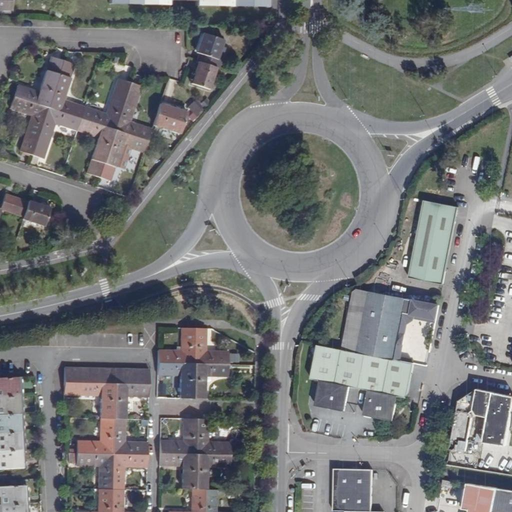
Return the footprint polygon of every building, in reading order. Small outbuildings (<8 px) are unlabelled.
[(0,0),(0,10),(12,10),(12,0),(0,0)] [(199,61),(217,67),(219,68),(222,60),(218,58),(225,39),(203,32),(196,52),(199,53),(197,61),(199,61)] [(48,107),(63,60),(52,56),(40,91),(18,84),(14,96),(48,107)] [(63,60),(48,107),(81,118),(85,106),(63,99),(75,64),(63,60)] [(217,67),(199,61),(191,83),(210,88),(217,67)] [(85,106),(81,118),(114,130),(130,83),(118,79),(106,114),(85,106)] [(130,83),(114,130),(148,141),(152,129),(131,121),(142,87),(130,83)] [(48,107),(14,96),(10,108),(32,115),(20,151),(32,155),(48,107)] [(180,134),(188,112),(161,103),(154,125),(180,134)] [(48,107),(32,155),(44,159),(55,123),(77,131),(81,118),(48,107)] [(114,130),(81,118),(77,131),(99,138),(87,173),(98,177),(114,130)] [(148,141),(114,130),(98,177),(111,181),(123,146),(144,153),(148,141)] [(1,209),(8,212),(14,196),(6,194),(1,208),(1,209)] [(14,196),(8,212),(16,214),(21,199),(14,196)] [(24,217),(29,201),(21,199),(16,214),(24,217)] [(29,201),(24,217),(23,219),(45,226),(51,207),(29,200),(29,201)] [(458,209),(425,203),(410,279),(443,285),(458,209)] [(368,292),(356,352),(391,359),(403,299),(368,292)] [(157,348),(157,362),(191,363),(192,329),(180,329),(179,349),(157,348)] [(191,363),(227,365),(227,350),(205,349),(205,330),(192,329),(191,363)] [(405,396),(411,363),(391,359),(356,352),(318,344),(311,377),(321,379),(315,404),(344,410),(349,385),(367,388),(361,414),(390,419),(395,394),(405,396)] [(178,398),(191,399),(191,363),(157,362),(157,375),(178,375),(178,398)] [(227,365),(191,363),(191,399),(203,399),(204,376),(227,376),(227,365)] [(71,383),(71,368),(63,368),(62,383),(71,383)] [(79,383),(79,368),(71,368),(71,383),(79,383)] [(87,383),(87,368),(79,368),(79,383),(87,383)] [(109,369),(101,369),(101,383),(109,383),(109,369)] [(112,383),(117,383),(118,369),(109,369),(109,383),(112,383)] [(125,369),(125,383),(132,383),(133,369),(125,369)] [(140,383),(148,383),(148,369),(140,369),(140,383)] [(0,397),(19,396),(18,377),(0,378),(0,397)] [(71,383),(62,383),(62,394),(99,395),(99,418),(111,418),(112,383),(109,383),(101,383),(94,383),(87,383),(79,383),(71,383)] [(148,383),(140,383),(132,383),(125,383),(117,383),(112,383),(111,418),(124,419),(125,395),(148,396),(148,383)] [(505,446),(511,411),(511,395),(477,389),(459,400),(457,410),(470,413),(474,410),(477,414),(488,416),(483,441),(505,446)] [(19,396),(0,397),(0,415),(20,414),(19,396)] [(20,414),(0,415),(0,433),(21,433),(20,414)] [(111,418),(99,418),(98,441),(76,441),(75,454),(111,455),(111,418)] [(111,455),(146,455),(147,442),(123,441),(124,419),(111,418),(111,455)] [(159,441),(158,455),(193,455),(194,419),(181,419),(181,442),(159,441)] [(208,420),(194,419),(193,455),(229,456),(229,442),(207,442),(208,420)] [(21,433),(0,433),(0,451),(22,451),(21,433)] [(22,451),(0,451),(0,470),(23,469),(22,451)] [(111,455),(75,454),(69,454),(69,462),(74,463),(75,466),(97,467),(97,490),(110,490),(111,455)] [(146,468),(146,455),(111,455),(110,490),(123,490),(123,467),(146,468)] [(181,490),(190,490),(193,490),(193,455),(158,455),(158,466),(181,467),(181,490)] [(204,490),(207,490),(207,467),(229,467),(229,456),(193,455),(193,490),(204,490)] [(376,511),(377,469),(338,469),(337,511),(349,511),(388,511),(376,511)] [(492,511),(498,488),(468,483),(463,508),(470,510),(469,511),(492,511)] [(0,505),(26,504),(25,486),(0,486),(0,505)] [(511,511),(511,489),(498,488),(492,511),(511,511)] [(109,511),(110,490),(97,490),(96,511),(109,511)] [(109,511),(122,511),(123,490),(110,490),(109,511)] [(203,511),(204,490),(193,490),(190,490),(189,511),(203,511)] [(204,490),(203,511),(216,511),(217,490),(207,490),(204,490)]
